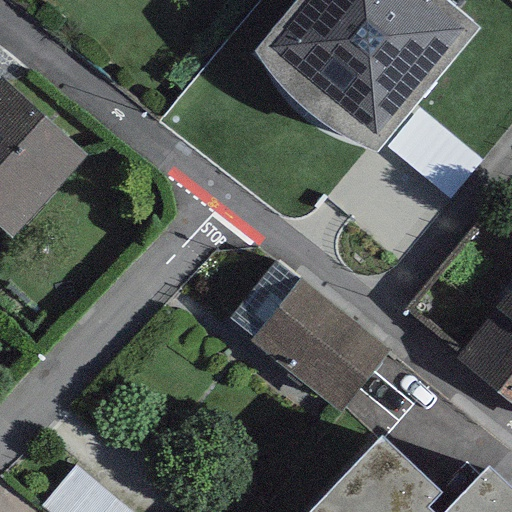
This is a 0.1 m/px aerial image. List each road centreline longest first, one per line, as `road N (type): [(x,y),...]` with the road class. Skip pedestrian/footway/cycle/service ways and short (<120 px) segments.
road 1 (residential): [(511,431),(226,200)]
road 2 (residential): [(226,200),(0,436)]
road 3 (residential): [(226,200),(0,18)]
